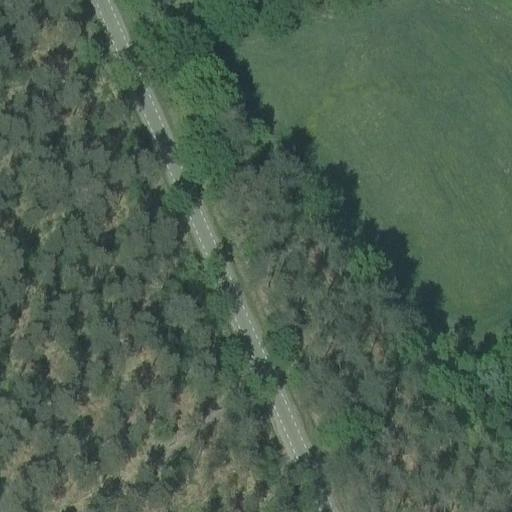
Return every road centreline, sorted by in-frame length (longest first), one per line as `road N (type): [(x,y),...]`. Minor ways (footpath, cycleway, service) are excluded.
road 1 (tertiary): [(321,511),(99,0)]
road 2 (track): [(0,155),(108,76),(103,11)]
road 3 (track): [(438,405),(303,471)]
